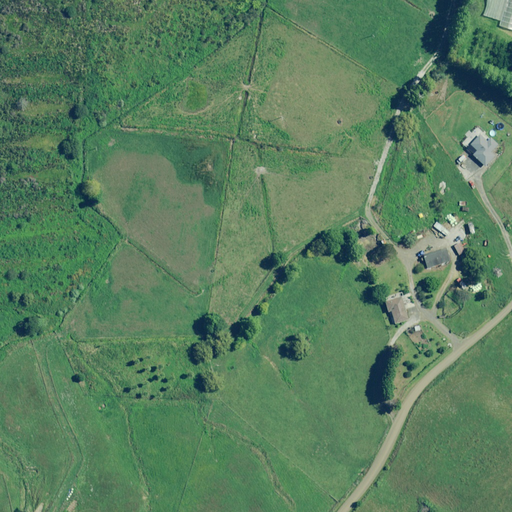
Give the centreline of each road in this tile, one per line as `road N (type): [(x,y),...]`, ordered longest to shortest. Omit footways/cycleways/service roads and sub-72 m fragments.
road 1 (track): [(53,511),(80,461),(56,376),(71,348),(168,327),(229,329),(277,266),(351,217),(368,195),(403,97),(425,66),(456,55),(511,79)]
road 2 (unclassified): [(341,511),(418,388),(511,300)]
